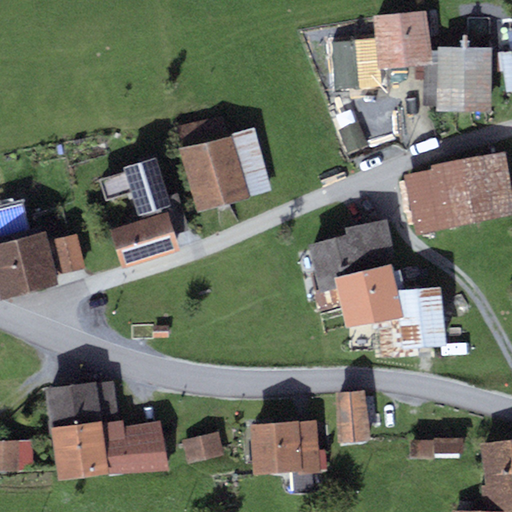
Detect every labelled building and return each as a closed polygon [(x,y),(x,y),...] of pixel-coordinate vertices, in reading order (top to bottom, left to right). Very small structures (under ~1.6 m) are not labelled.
[(425,11),(374,16),(378,69),(426,66),(433,66),(431,48),(425,11)] [(493,48),(431,48),(433,66),(426,66),(423,106),(437,108),(437,110),(492,113),(493,48)] [(511,48),(498,51),(505,92),(511,91),(511,48)] [(223,115),(175,128),(198,212),(271,193),(255,131),(229,138),(223,115)] [(356,122),(339,128),(347,152),(364,146),(356,122)] [(432,171),(404,176),(415,237),(511,218),(511,177),(507,152),(431,166),(432,171)] [(125,172),(99,179),(106,203),(132,195),(138,216),(170,206),(155,157),(123,167),(125,172)] [(168,212),(110,231),(122,269),(180,251),(168,212)] [(346,234),(310,244),(320,294),(337,289),(335,278),(372,268),(371,264),(395,257),(388,219),(345,228),(346,234)] [(45,232),(0,243),(0,296),(1,300),(60,285),(52,256),(55,256),(59,275),(85,269),(77,235),(48,242),(45,232)] [(391,263),(372,268),(335,278),(337,289),(346,329),(399,320),(405,319),(398,291),(391,263)] [(440,287),(398,291),(405,319),(399,320),(400,328),(379,331),(381,357),(417,357),(416,349),(447,347),(440,287)] [(167,327),(153,327),(153,338),(168,338),(167,327)] [(114,380),(47,388),(58,480),(163,467),(158,423),(124,427),(123,420),(119,421),(114,380)] [(339,394),(341,442),(368,441),(366,393),(339,394)] [(315,422),(253,424),(255,474),(316,472),(315,422)] [(218,434),(182,442),(187,463),(223,456),(218,434)] [(464,453),(463,438),(408,440),(409,460),(459,459),(459,453),(464,453)] [(511,440),(479,443),(482,511),(511,509),(511,440)] [(18,441),(0,442),(0,472),(19,472),(18,441)] [(31,441),(18,441),(19,472),(33,471),(31,441)]
